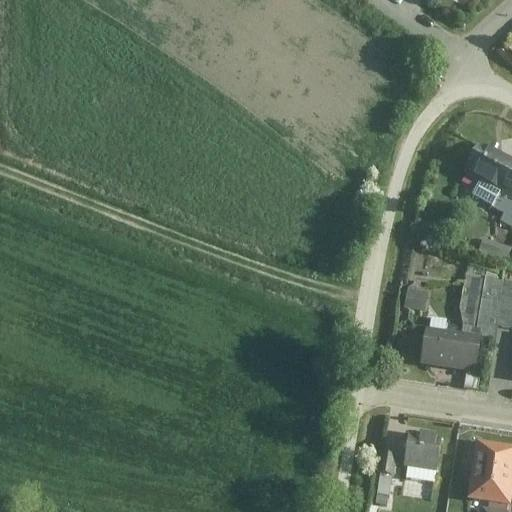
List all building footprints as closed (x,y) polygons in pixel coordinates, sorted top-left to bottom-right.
[(510,210),(511,206),(511,163),(475,146),(457,185),(510,210)] [(510,245),(482,237),(478,253),(506,261),(510,245)] [(511,284),(468,280),(464,321),(511,326),(511,284)] [(429,312),(431,293),(412,291),(410,310),(429,312)] [(471,381),(477,343),(419,333),(413,371),(471,381)] [(434,472),(438,443),(399,438),(396,463),(375,460),(370,500),(390,503),(395,467),(434,472)] [(505,510),(511,453),(470,449),(464,506),(505,510)]
